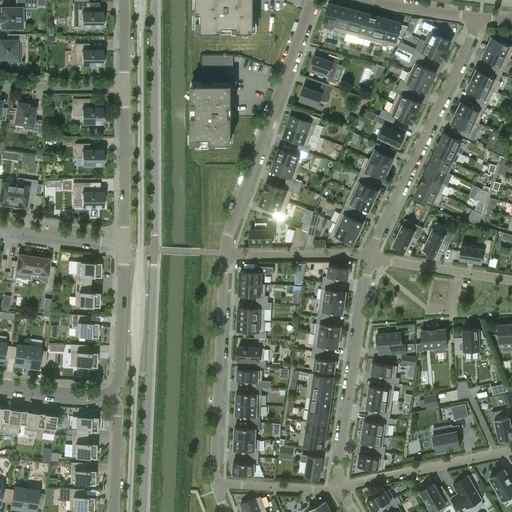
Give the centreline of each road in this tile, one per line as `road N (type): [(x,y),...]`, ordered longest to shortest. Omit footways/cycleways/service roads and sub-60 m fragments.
road 1 (residential): [(224,256),(311,0)]
road 2 (residential): [(368,258),(479,18)]
road 3 (residential): [(339,488),(368,258)]
road 4 (residential): [(214,483),(224,256)]
road 5 (residential): [(511,451),(339,488)]
road 6 (residential): [(122,246),(123,89)]
road 7 (residential): [(110,394),(119,375),(122,246)]
road 8 (residential): [(511,279),(368,258)]
road 9 (residential): [(368,258),(224,256)]
road 10 (residential): [(339,488),(214,483)]
road 11 (residential): [(122,246),(0,228)]
road 12 (residential): [(123,89),(0,82)]
road 13 (residential): [(112,511),(118,409),(110,394)]
